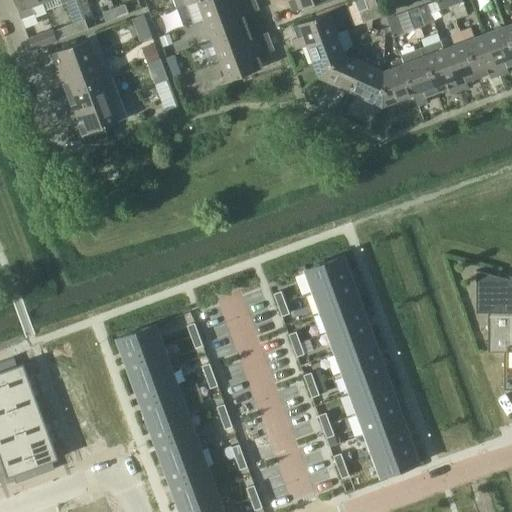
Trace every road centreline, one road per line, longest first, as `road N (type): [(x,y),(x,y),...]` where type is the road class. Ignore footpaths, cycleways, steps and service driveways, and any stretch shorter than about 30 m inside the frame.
road 1 (residential): [(229,293),(309,511)]
road 2 (residential): [(0,511),(121,468),(137,511)]
road 3 (residential): [(60,144),(6,0)]
road 4 (residential): [(352,511),(491,463)]
